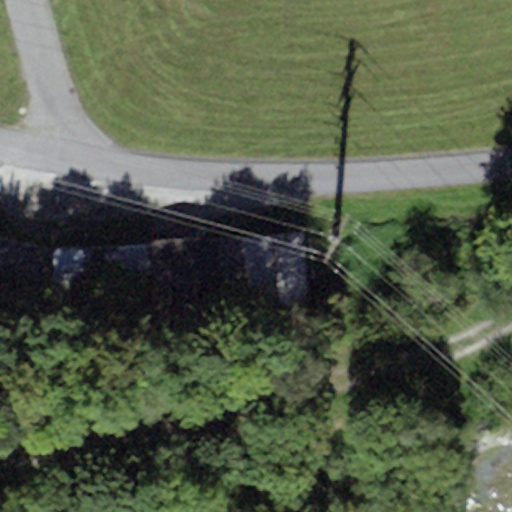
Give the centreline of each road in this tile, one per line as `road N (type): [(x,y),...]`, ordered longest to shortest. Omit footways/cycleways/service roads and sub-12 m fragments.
road 1 (track): [(511,311),(403,359),(0,457)]
road 2 (residential): [(79,190),(511,162)]
road 3 (residential): [(22,0),(79,190)]
